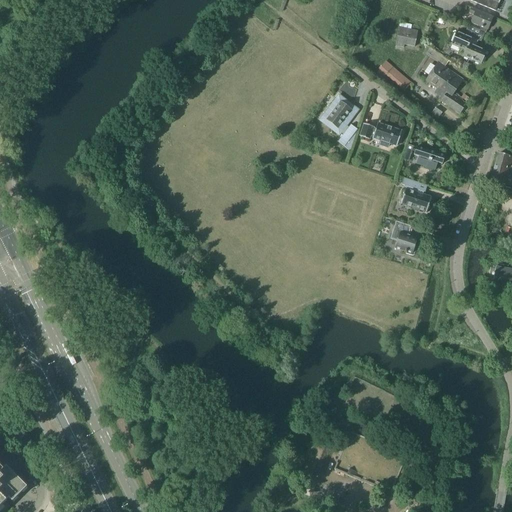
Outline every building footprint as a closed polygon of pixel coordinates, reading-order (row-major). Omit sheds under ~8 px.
[(467,0),(495,11),(498,3),(498,4),(499,0),(467,0)] [(466,21),(471,23),(487,30),(488,29),(490,30),(492,24),(490,23),(492,17),(476,10),(476,11),(471,8),(466,21)] [(473,29),(467,26),(463,35),(456,32),(451,45),(465,51),(462,57),(480,64),(485,52),(469,44),(472,37),(480,41),(484,33),(473,29)] [(395,46),(403,48),(404,45),(414,47),(417,31),(399,27),(395,46)] [(379,70),(386,75),(404,91),(408,86),(411,88),(413,86),(392,68),(386,62),(379,70)] [(438,99),(445,104),(452,95),(462,80),(438,63),(425,81),(438,90),(436,94),(439,96),(439,97),(438,99)] [(452,95),(445,104),(459,114),(465,105),(459,101),(461,99),(457,96),(455,98),(452,95)] [(326,112),(330,115),(326,120),(335,127),(332,131),(338,136),(340,133),(343,135),(337,142),(349,152),(357,130),(356,130),(351,126),(350,125),(348,128),(346,126),(351,120),(350,119),(352,116),(349,114),(354,107),(347,102),(346,103),(344,102),(345,101),(338,96),(333,102),(334,103),(332,106),(331,105),(326,112)] [(430,114),(437,119),(441,113),(435,108),(430,114)] [(369,140),(370,137),(372,137),(372,138),(380,141),(378,145),(387,148),(388,144),(396,146),(401,132),(377,124),(375,129),(372,128),(373,127),(363,124),(359,137),(369,140)] [(407,145),(402,160),(408,162),(413,147),(407,145)] [(413,155),(418,157),(416,164),(435,171),(437,163),(442,165),(444,157),(415,148),(413,155)] [(510,170),(511,170),(511,158),(498,154),(490,183),(495,185),(494,190),(502,193),(504,187),(509,189),(511,180),(507,179),(510,170)] [(400,204),(426,213),(427,210),(428,211),(429,206),(428,205),(431,198),(423,195),(423,193),(424,193),(427,186),(403,178),(401,185),(406,187),(400,204)] [(389,239),(393,240),(396,242),(394,249),(404,252),(404,253),(405,253),(405,254),(411,256),(412,256),(413,256),(414,255),(414,254),(415,253),(417,247),(416,247),(414,246),(416,239),(408,236),(411,227),(395,222),(389,239)] [(492,289),(511,292),(511,270),(506,270),(507,267),(491,264),(489,274),(492,274),(491,275),(494,276),(492,289)] [(404,456),(402,455),(351,433),(350,433),(349,433),(349,434),(334,468),(334,469),(334,470),(334,471),(335,471),(388,494),(389,494),(390,494),(390,493),(391,493),(405,458),(405,457),(405,456),(404,456)] [(0,506),(6,501),(5,501),(8,498),(12,502),(26,487),(6,467),(3,470),(0,467),(0,506)] [(299,492),(310,497),(317,483),(306,478),(299,492)]
